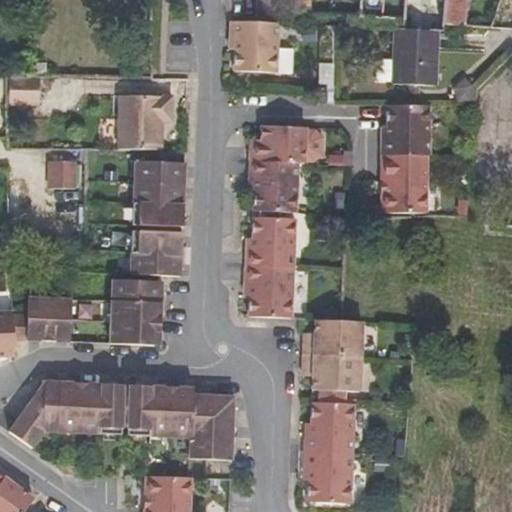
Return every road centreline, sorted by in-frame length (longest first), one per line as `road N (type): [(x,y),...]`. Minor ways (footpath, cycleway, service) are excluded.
road 1 (residential): [(207,115),(203,333),(220,347)]
road 2 (residential): [(220,347),(191,365),(44,361),(0,384)]
road 3 (residential): [(207,115),(351,120),(365,134),(365,176)]
road 4 (residential): [(220,347),(267,365),(272,511)]
